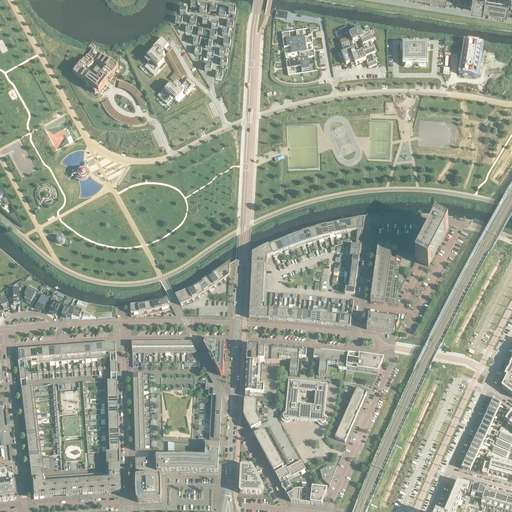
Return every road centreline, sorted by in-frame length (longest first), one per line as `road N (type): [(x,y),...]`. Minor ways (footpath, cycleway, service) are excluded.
road 1 (residential): [(247,120),(334,96),(447,94)]
road 2 (residential): [(122,338),(127,501)]
road 3 (residential): [(25,508),(7,346)]
road 4 (residential): [(391,366),(328,511)]
road 5 (residential): [(228,495),(236,339)]
road 6 (residential): [(211,85),(222,19),(188,14),(181,37)]
road 7 (residential): [(247,120),(258,0)]
